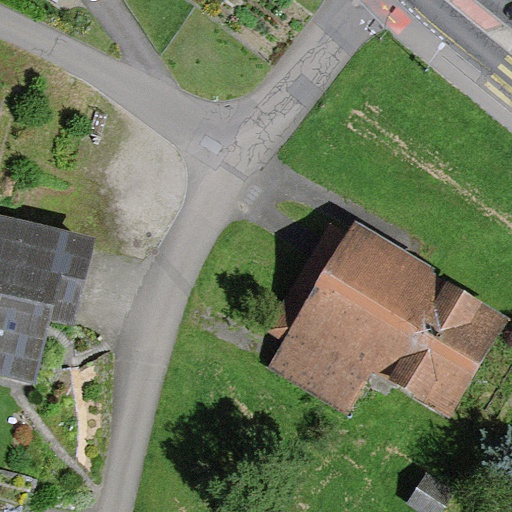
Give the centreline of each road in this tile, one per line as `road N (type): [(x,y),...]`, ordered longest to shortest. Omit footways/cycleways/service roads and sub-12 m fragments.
road 1 (unclassified): [(116,511),(164,309),(197,228),(246,149)]
road 2 (residential): [(246,149),(0,20)]
road 3 (unclassified): [(246,149),(365,0)]
